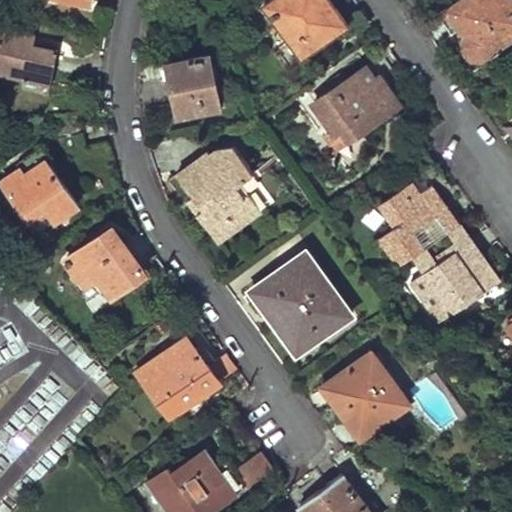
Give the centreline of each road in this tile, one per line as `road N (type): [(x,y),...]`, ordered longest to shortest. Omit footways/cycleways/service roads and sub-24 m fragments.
road 1 (residential): [(135,0),(125,54),(128,118),(152,200),(292,424)]
road 2 (residential): [(385,0),(511,191)]
